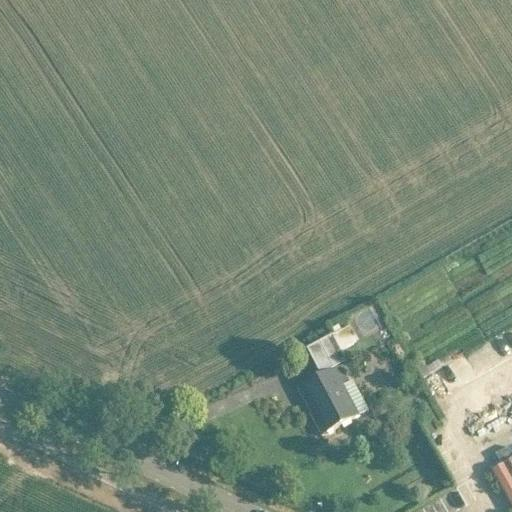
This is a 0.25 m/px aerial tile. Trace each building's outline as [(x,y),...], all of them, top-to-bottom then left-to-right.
[(347,332),(332,340),(339,353),(354,345),(347,332)] [(423,365),(415,369),(421,381),(435,374),(432,368),(426,371),(423,365)] [(322,437),(339,428),(358,418),(342,388),(348,385),(340,368),(301,389),(315,414),(311,417),(322,437)] [(511,461),(491,473),(511,509),(511,461)] [(454,511),(463,508),(454,491),(421,508),(423,511),(435,511),(436,511),(435,511),(454,511)]
